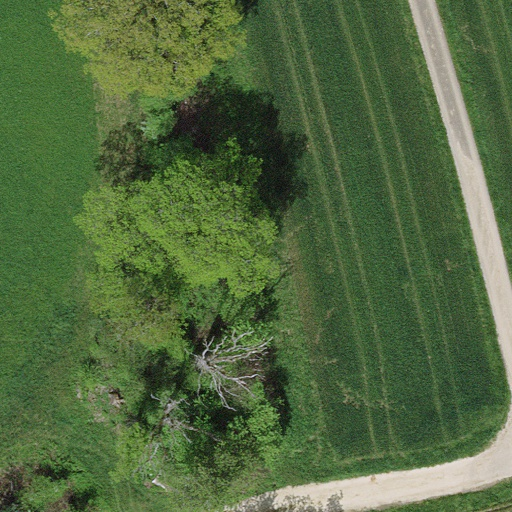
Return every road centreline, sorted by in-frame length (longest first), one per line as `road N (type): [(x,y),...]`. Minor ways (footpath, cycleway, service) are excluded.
road 1 (track): [(511,357),(420,0)]
road 2 (track): [(511,458),(295,511)]
